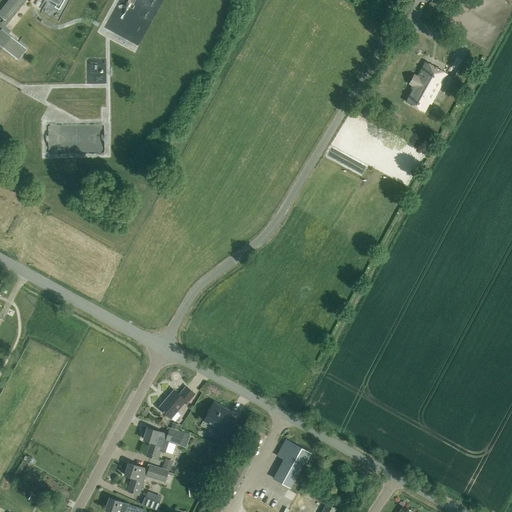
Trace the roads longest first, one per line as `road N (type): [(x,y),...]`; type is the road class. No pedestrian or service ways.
road 1 (residential): [(163,349),(192,291),(264,237),(288,203),(383,47),(389,0)]
road 2 (unclassified): [(395,476),(163,349)]
road 3 (unclassified): [(163,349),(0,258)]
road 4 (residential): [(76,511),(163,349)]
